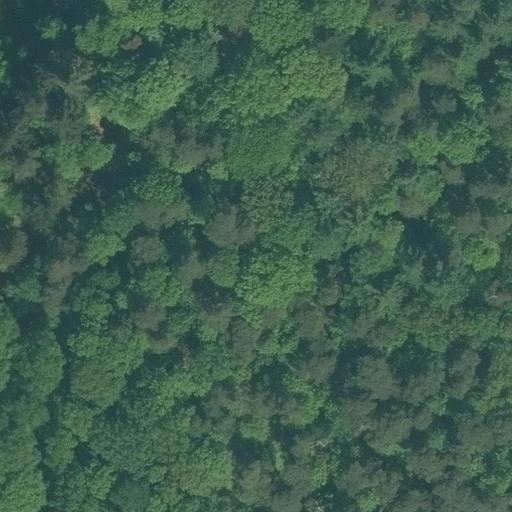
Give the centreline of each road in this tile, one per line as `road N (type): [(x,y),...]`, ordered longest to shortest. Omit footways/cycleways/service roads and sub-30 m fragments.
road 1 (track): [(247,511),(210,389),(137,242),(108,155)]
road 2 (track): [(259,0),(108,155)]
road 3 (track): [(108,155),(0,272)]
road 4 (track): [(108,155),(81,0)]
